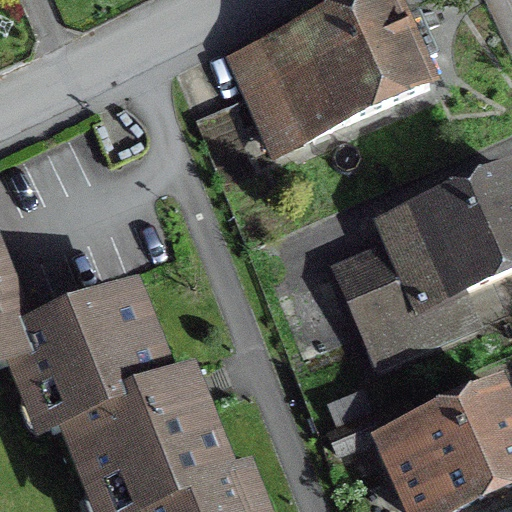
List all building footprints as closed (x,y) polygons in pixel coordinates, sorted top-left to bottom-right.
[(279,86),(251,98),(274,153),(301,141),(303,143),(428,89),(417,64),(435,55),(418,16),(410,20),(400,24),(388,0),(379,0),(262,51),(279,86)] [(393,253),(337,278),(377,370),(476,327),(462,294),(511,272),(511,180),(508,172),(482,184),(483,187),(383,230),(393,253)] [(0,395),(14,390),(44,378),(31,347),(0,268),(0,395)] [(89,511),(265,511),(254,482),(236,489),(197,390),(172,400),(134,306),(31,347),(44,378),(14,390),(39,453),(62,444),(89,511)] [(417,433),(387,447),(415,511),(439,511),(450,508),(452,511),(511,485),(511,421),(511,422),(497,389),(470,401),(471,404),(415,429),(417,433)] [(334,408),(344,431),(362,423),(370,420),(360,397),(334,408)] [(371,443),(362,423),(344,431),(331,437),(340,457),(354,451),(371,443)]
